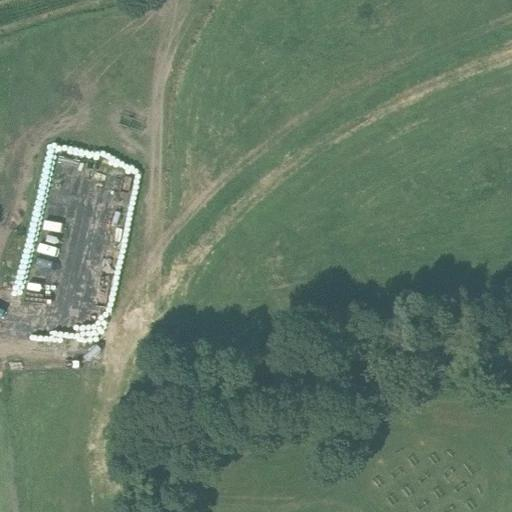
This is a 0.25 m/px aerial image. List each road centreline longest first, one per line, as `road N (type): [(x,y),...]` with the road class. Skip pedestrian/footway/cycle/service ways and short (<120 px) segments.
road 1 (track): [(175,0),(134,320)]
road 2 (track): [(0,350),(124,361),(134,320)]
